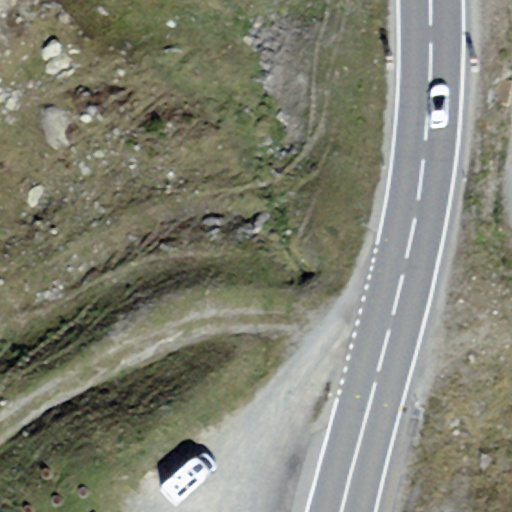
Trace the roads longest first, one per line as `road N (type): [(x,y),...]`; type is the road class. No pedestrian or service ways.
road 1 (primary): [(344,511),(426,185),(431,0)]
road 2 (track): [(390,328),(245,317),(122,355),(0,430)]
